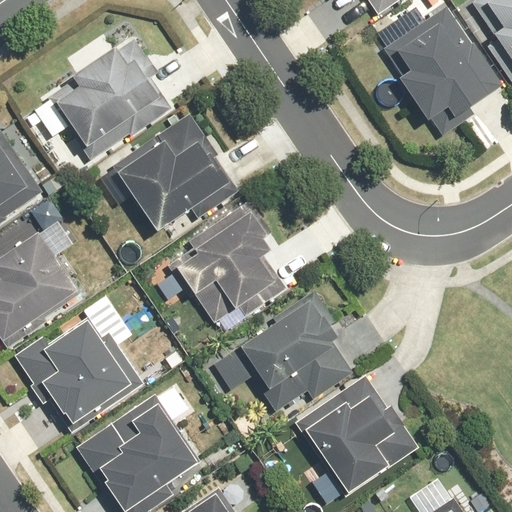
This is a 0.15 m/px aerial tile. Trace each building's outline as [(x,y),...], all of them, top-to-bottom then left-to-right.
[(364,0),(374,15),(396,0),(364,0)] [(511,0),(473,0),(466,5),(511,75),(511,0)] [(374,31),(387,51),(389,48),(404,72),(393,79),(420,120),(431,113),(443,132),(471,114),(466,107),(495,88),(446,12),(422,27),(410,8),(374,31)] [(34,112),(50,138),(67,129),(90,167),(125,147),(120,139),(173,108),(134,43),(113,55),(108,46),(63,74),(73,89),(34,112)] [(154,233),(192,207),(200,219),(239,191),(231,179),(186,115),(109,170),(154,233)] [(0,132),(0,224),(43,192),(0,132)] [(245,202),(187,242),(194,252),(171,268),(190,295),(210,281),(229,308),(272,277),(256,254),(273,241),(245,202)] [(0,253),(0,341),(6,352),(80,302),(33,231),(0,253)] [(306,391),(311,398),(351,371),(303,301),(236,347),(279,409),(306,391)] [(39,351),(51,370),(33,381),(65,433),(83,423),(143,386),(110,333),(96,341),(85,323),(39,351)] [(414,449),(363,379),(297,426),(347,497),(414,449)] [(119,511),(196,461),(173,427),(192,414),(175,388),(156,400),(152,395),(74,448),(117,511),(119,511)] [(459,511),(434,477),(407,497),(417,511),(459,511)] [(227,511),(213,490),(182,511),(227,511)]
